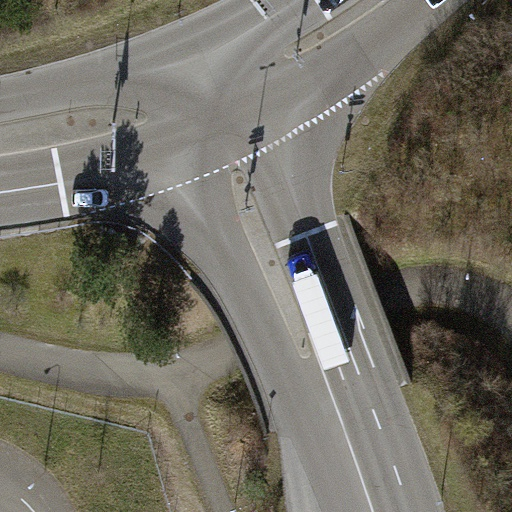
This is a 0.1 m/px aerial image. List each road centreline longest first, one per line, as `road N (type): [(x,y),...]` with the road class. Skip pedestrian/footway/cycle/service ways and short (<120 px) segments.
road 1 (primary): [(385,511),(311,309),(212,77)]
road 2 (primary): [(212,77),(132,111),(0,141)]
road 3 (secondary): [(336,0),(212,77)]
